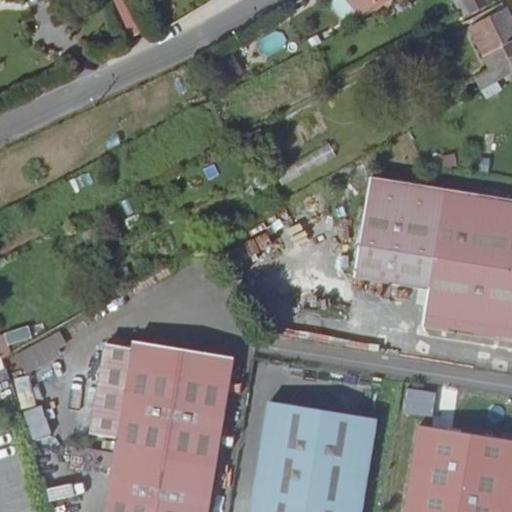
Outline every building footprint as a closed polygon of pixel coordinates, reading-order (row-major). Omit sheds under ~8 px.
[(344,0),(359,19),(373,9),(366,0),(344,0)] [(366,0),(376,13),(394,0),(404,0),(405,0),(404,0),(366,0)] [(469,19),(486,10),(481,0),(462,0),(461,1),(469,19)] [(511,64),(506,50),(511,46),(511,27),(506,16),(471,32),(488,68),(496,87),(511,76),(511,64)] [(482,94),(496,87),(488,68),(472,77),(482,94)] [(269,150),(260,135),(248,141),(257,157),(269,150)] [(511,202),(374,181),(358,282),(432,293),(426,330),(511,344),(511,202)] [(29,325),(0,333),(0,338),(2,347),(32,338),(29,325)] [(59,334),(22,348),(28,363),(65,349),(59,334)] [(0,391),(13,388),(6,363),(0,343),(0,391)] [(214,511),(239,360),(140,345),(139,350),(110,346),(95,436),(124,441),(112,511),(214,511)] [(19,404),(34,402),(29,374),(15,376),(19,404)] [(0,393),(8,423),(22,418),(13,388),(0,391),(0,393)] [(365,511),(381,421),(276,403),(257,511),(365,511)] [(42,404),(24,410),(33,439),(51,433),(42,404)] [(511,511),(511,446),(420,432),(406,511),(511,511)] [(111,466),(113,450),(73,445),(71,461),(111,466)]
